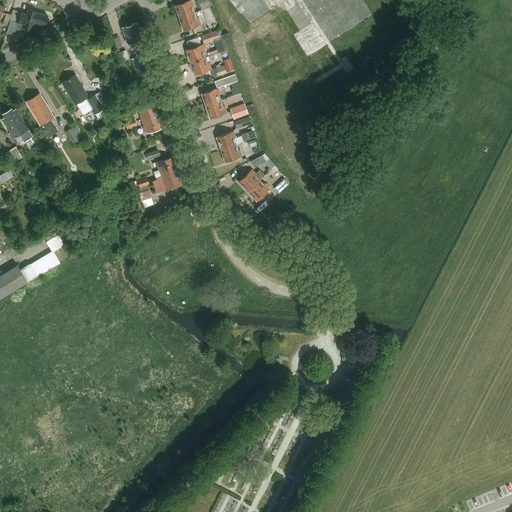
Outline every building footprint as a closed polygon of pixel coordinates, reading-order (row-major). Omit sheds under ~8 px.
[(191,0),(187,0),(175,4),(179,17),(194,12),(192,7),(194,6),(191,0)] [(21,32),(22,29),(23,26),(31,29),(32,26),(35,27),(37,22),(45,24),(48,16),(37,12),(28,9),(26,14),(21,12),(18,22),(16,22),(19,11),(12,9),(6,32),(15,34),(16,30),(21,32)] [(194,12),(179,17),(184,30),(200,24),(198,17),(196,18),(194,12)] [(6,13),(3,24),(7,26),(11,14),(6,13)] [(130,44),(132,49),(139,46),(137,41),(142,39),(137,23),(135,23),(131,23),(126,25),(122,28),(128,44),(130,44)] [(217,31),(201,36),(204,44),(214,40),(218,52),(227,49),(223,39),(222,35),(219,36),(217,31)] [(191,62),(205,57),(203,52),(205,51),(203,43),(186,49),(191,62)] [(139,82),(152,77),(144,54),(131,59),(139,82)] [(191,62),(193,68),(195,75),(199,73),(212,68),(209,62),(207,63),(205,57),(191,62)] [(230,58),(224,60),(225,65),(228,72),(234,70),(230,58)] [(218,77),(227,73),(228,73),(228,72),(225,65),(215,68),(218,77)] [(238,80),(237,78),(236,73),(215,81),(217,87),(218,87),(227,84),(238,80)] [(73,76),(62,82),(75,103),(76,102),(83,114),(92,108),(87,100),(85,97),(88,95),(77,77),(74,79),(73,76)] [(205,105),(221,100),(219,95),(221,94),(218,87),(217,87),(201,93),(205,105)] [(42,96),(39,98),(38,95),(30,100),(32,102),(29,104),(41,125),(39,126),(46,138),(59,131),(51,119),(55,116),(42,96)] [(95,95),(87,100),(92,108),(95,113),(103,108),(95,95)] [(153,100),(137,106),(141,120),(158,114),(153,100)] [(221,100),(205,105),(210,118),(227,112),(225,105),(223,106),(221,100)] [(244,103),(230,108),(234,119),(248,114),(244,103)] [(30,138),(33,136),(16,109),(13,111),(12,109),(4,114),(6,117),(3,119),(15,138),(20,135),(24,142),(25,141),(30,138)] [(158,114),(141,120),(146,134),(163,128),(158,114)] [(234,121),(237,129),(252,124),(249,116),(234,121)] [(83,135),(76,124),(65,131),(73,143),(81,138),(80,137),(83,135)] [(221,149),(236,144),(234,139),(236,138),(233,131),(216,137),(221,149)] [(30,138),(25,141),(28,146),(33,143),(30,138)] [(236,144),(221,149),(225,162),(242,156),(239,149),(237,150),(236,144)] [(22,157),(16,146),(6,152),(12,163),(22,157)] [(159,149),(144,154),(146,160),(161,155),(159,149)] [(263,155),(252,161),(255,168),(267,161),(263,155)] [(161,176),(177,170),(172,156),(156,162),(161,176)] [(106,158),(101,161),(105,167),(110,164),(106,158)] [(277,166),(270,173),(278,179),(284,172),(277,166)] [(257,174),(252,169),(239,181),(248,191),(260,180),(265,175),(261,171),(257,174)] [(156,194),(166,190),(182,184),(177,170),(161,176),(156,178),(157,180),(152,182),(156,194)] [(285,178),(281,182),(285,187),(289,183),(285,178)] [(260,180),(248,191),(257,201),(270,188),(265,183),(264,185),(260,180)] [(130,187),(128,188),(132,204),(136,224),(148,220),(144,208),(142,201),(151,198),(152,198),(148,186),(150,186),(148,181),(139,184),(136,185),(130,187)] [(0,298),(28,281),(17,264),(0,274),(0,298)] [(371,362),(378,354),(372,349),(365,357),(368,359),(371,362)]
